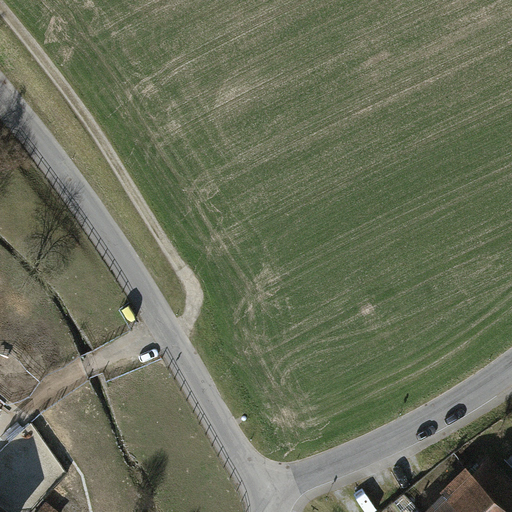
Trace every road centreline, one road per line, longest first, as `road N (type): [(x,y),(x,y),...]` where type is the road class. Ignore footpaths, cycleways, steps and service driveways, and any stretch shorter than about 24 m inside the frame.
road 1 (unclassified): [(262,495),(166,329),(0,92)]
road 2 (track): [(0,5),(81,107),(188,276),(192,309),(170,336)]
road 3 (unclassified): [(262,495),(423,424),(511,368)]
road 4 (track): [(166,329),(63,378),(0,432)]
